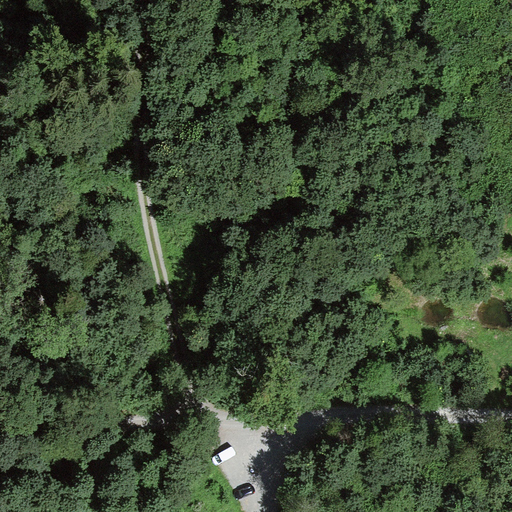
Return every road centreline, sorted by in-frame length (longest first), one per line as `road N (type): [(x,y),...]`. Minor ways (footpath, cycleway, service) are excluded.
road 1 (track): [(192,420),(155,184),(155,0)]
road 2 (track): [(511,409),(241,422),(271,511)]
road 3 (track): [(0,424),(241,422)]
